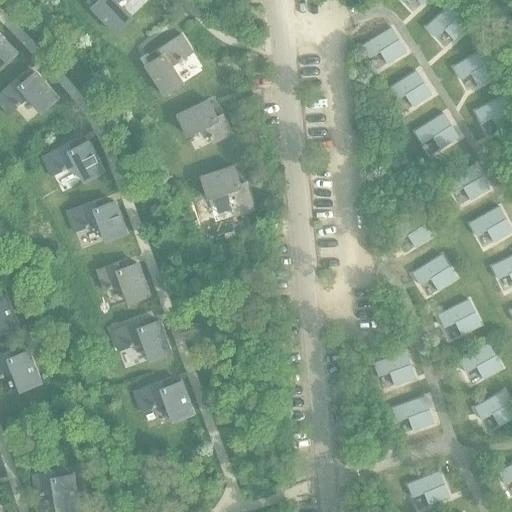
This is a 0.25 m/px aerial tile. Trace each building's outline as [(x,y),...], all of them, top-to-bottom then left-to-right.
[(95,0),(97,2),(91,8),(115,33),(130,19),(116,4),(120,0),(95,0)] [(451,4),(425,27),(435,38),(444,30),(454,41),(470,26),(451,4)] [(391,27),(361,45),(369,58),(379,52),(387,64),(406,52),(391,27)] [(152,61),(145,66),(163,95),(182,83),(170,67),(186,56),(193,52),(181,34),(175,39),(149,56),(152,61)] [(0,67),(1,68),(16,53),(0,36),(0,67)] [(483,49),(452,67),(460,80),(470,74),(478,86),(497,75),(483,49)] [(416,71),(386,89),(394,102),(404,95),(412,107),(432,95),(416,71)] [(0,92),(0,105),(7,114),(13,109),(27,97),(41,112),(57,99),(34,72),(28,78),(23,73),(0,92)] [(511,108),(505,95),(474,111),(481,124),(492,118),(498,131),(511,124),(511,108)] [(231,134),(217,106),(212,109),(208,101),(177,116),(186,135),(204,126),(212,143),(231,134)] [(443,113),(414,131),(421,144),(432,137),(440,150),(459,138),(443,113)] [(76,140),(42,157),(51,176),(75,164),(84,182),(103,172),(87,141),(79,145),(76,140)] [(475,164),(445,181),(452,194),(462,188),(470,200),(489,189),(475,164)] [(233,167),(200,178),(207,198),(226,192),(232,209),(234,217),(254,210),(252,203),(242,173),(236,175),(233,167)] [(74,209),(66,212),(74,232),(81,229),(99,222),(106,241),(126,234),(114,201),(105,204),(103,198),(74,209)] [(511,229),(499,206),(468,223),(476,236),(486,230),(493,243),(511,232),(511,229)] [(418,211),(389,229),(397,242),(407,235),(415,248),(434,236),(418,211)] [(441,254),(412,273),(420,285),(430,279),(438,291),(457,279),(441,254)] [(511,255),(491,266),(497,279),(508,274),(511,281),(511,255)] [(149,296),(137,263),(128,266),(126,260),(97,271),(104,291),(122,284),(129,303),(149,296)] [(0,333),(17,326),(4,294),(0,295),(0,333)] [(468,299),(437,315),(444,328),(454,322),(461,336),(481,326),(468,299)] [(147,318),(111,331),(118,351),(143,342),(150,361),(170,353),(158,321),(150,324),(147,318)] [(488,343),(458,360),(465,373),(476,367),(483,380),(503,369),(488,343)] [(17,348),(0,354),(0,377),(13,372),(20,391),(40,383),(27,351),(19,354),(17,348)] [(405,351),(372,363),(377,377),(389,373),(394,386),(415,378),(405,351)] [(141,389),(134,392),(141,412),(148,409),(166,403),(173,422),(193,414),(181,382),(172,385),(170,379),(141,389)] [(511,403),(504,390),(474,407),(481,420),(491,414),(499,427),(511,419),(511,403)] [(424,396),(391,408),(396,421),(407,417),(412,431),(434,424),(424,396)] [(511,464),(498,471),(504,484),(511,480),(511,464)] [(60,511),(78,509),(73,475),(64,476),(63,470),(32,475),(36,496),(54,493),(57,511),(60,511)] [(439,471),(406,484),(412,498),(423,493),(429,507),(450,498),(439,471)]
